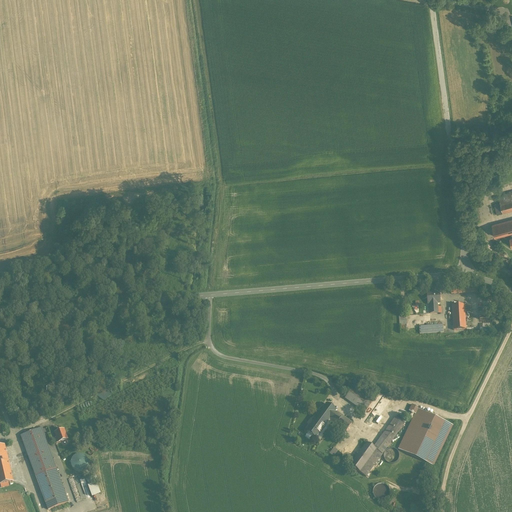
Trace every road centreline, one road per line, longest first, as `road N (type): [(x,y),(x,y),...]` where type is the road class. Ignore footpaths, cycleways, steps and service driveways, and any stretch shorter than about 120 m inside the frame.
road 1 (tertiary): [(0,314),(465,274)]
road 2 (unclassified): [(465,274),(431,0)]
road 3 (track): [(208,339),(13,435)]
road 4 (track): [(438,511),(448,456),(511,325)]
